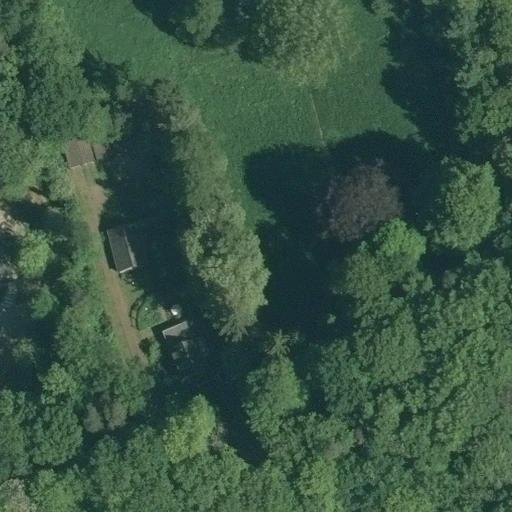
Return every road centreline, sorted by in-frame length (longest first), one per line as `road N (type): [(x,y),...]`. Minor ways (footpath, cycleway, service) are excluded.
road 1 (tertiary): [(127,511),(345,417)]
road 2 (unclassified): [(463,511),(424,379)]
